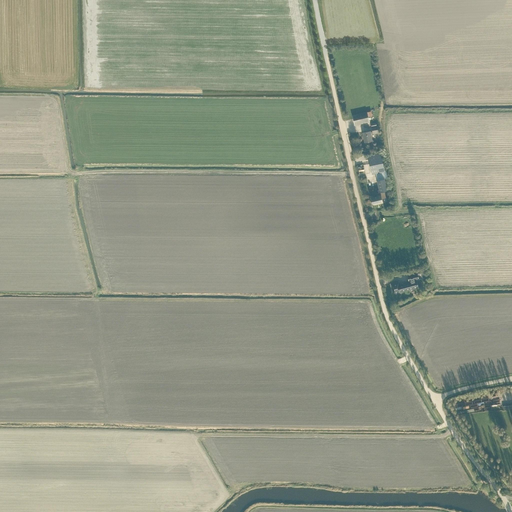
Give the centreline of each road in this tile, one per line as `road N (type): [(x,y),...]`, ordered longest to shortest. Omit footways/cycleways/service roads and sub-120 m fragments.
road 1 (tertiary): [(434,401),(383,307),(314,0)]
road 2 (tertiary): [(510,511),(434,401)]
